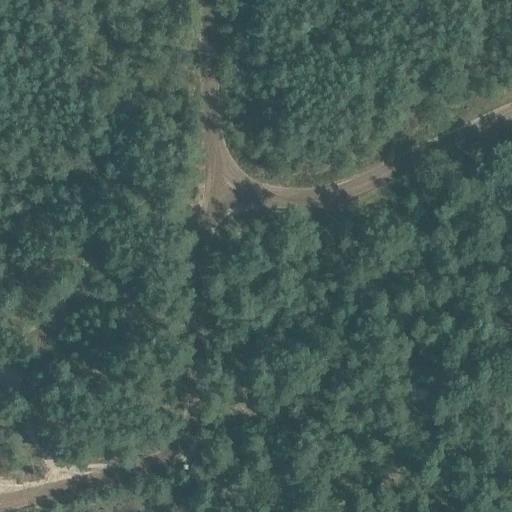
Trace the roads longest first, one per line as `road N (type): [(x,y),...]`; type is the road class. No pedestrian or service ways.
road 1 (track): [(0,506),(166,460),(189,433),(198,256),(214,194),(208,0)]
road 2 (track): [(214,194),(339,193),(511,113)]
road 3 (track): [(511,428),(387,477),(327,511)]
